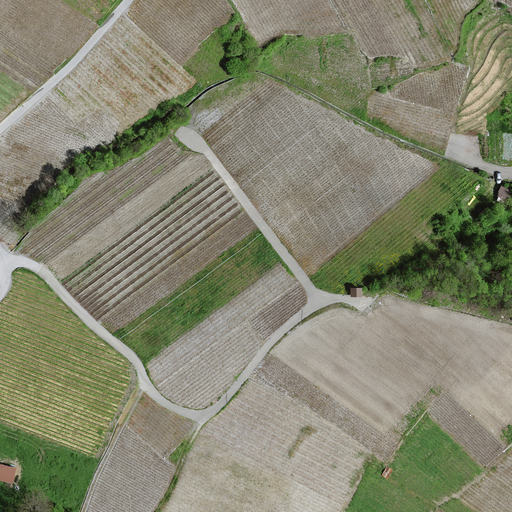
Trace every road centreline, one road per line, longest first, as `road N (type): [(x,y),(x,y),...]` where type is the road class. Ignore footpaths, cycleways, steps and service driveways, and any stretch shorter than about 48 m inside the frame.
road 1 (unclassified): [(6,264),(28,263),(51,278),(126,354),(152,394),(198,418),(239,386),(271,341),(319,306)]
road 2 (unclassified): [(186,136),(210,156),(319,306)]
road 3 (unclassified): [(131,0),(0,130)]
road 4 (track): [(145,383),(83,511)]
